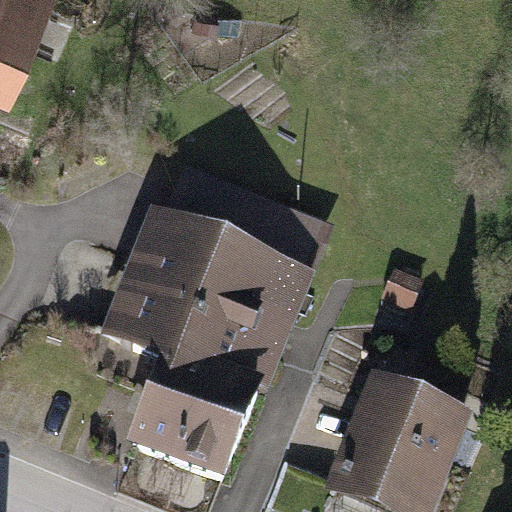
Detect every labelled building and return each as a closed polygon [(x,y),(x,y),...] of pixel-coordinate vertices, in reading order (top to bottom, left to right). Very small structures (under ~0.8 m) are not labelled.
[(0,0),(0,92),(15,99),(57,0),(0,0)] [(346,234),(191,173),(169,230),(157,225),(109,346),(171,370),(275,412),(346,234)] [(428,287),(398,275),(385,304),(415,316),(428,287)] [(275,412),(171,370),(134,458),(239,501),(275,412)] [(442,511),(476,428),(378,388),(333,501),(360,511),(442,511)]
